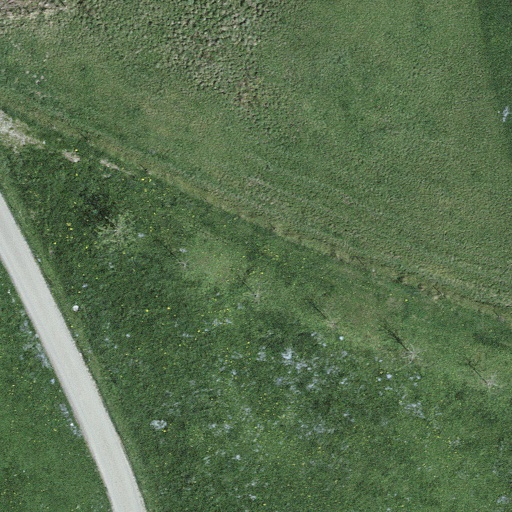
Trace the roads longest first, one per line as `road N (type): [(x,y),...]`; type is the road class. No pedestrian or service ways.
road 1 (track): [(0,174),(511,344)]
road 2 (track): [(117,511),(83,418),(0,248)]
